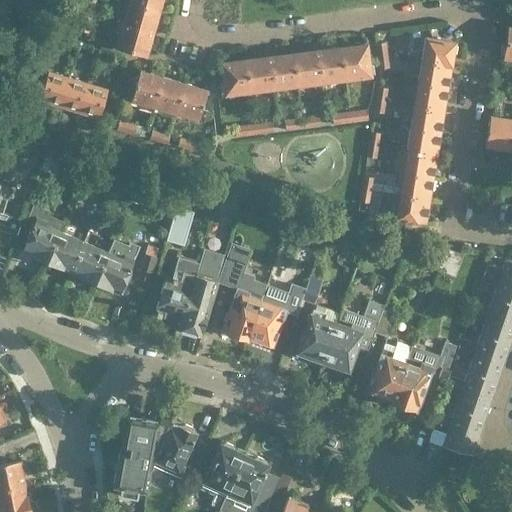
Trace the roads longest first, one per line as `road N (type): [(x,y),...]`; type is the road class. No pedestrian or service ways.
road 1 (residential): [(472,0),(467,8),(204,44),(188,33),(191,0)]
road 2 (residential): [(429,511),(361,446),(323,422),(143,367)]
road 3 (residential): [(511,237),(452,227),(486,0)]
road 4 (residential): [(143,367),(0,306)]
road 5 (residential): [(0,339),(72,460)]
road 6 (residential): [(72,460),(104,388),(143,367)]
